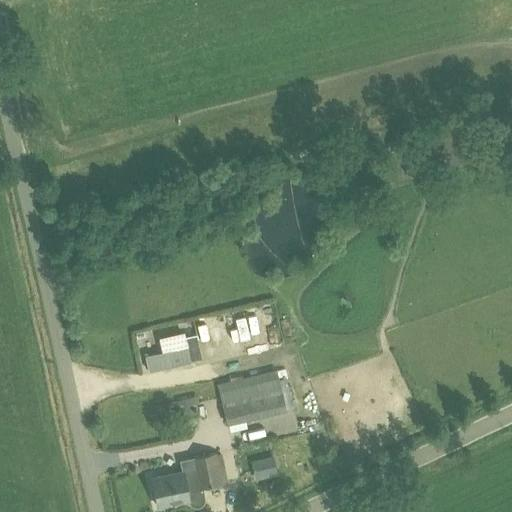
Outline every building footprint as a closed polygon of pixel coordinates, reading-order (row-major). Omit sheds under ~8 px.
[(380,393),(399,389),(389,343),(372,347),(373,354),(386,351),(392,377),(377,381),(380,393)] [(285,411),(276,372),(218,385),(228,425),(285,411)] [(356,388),(358,399),(379,396),(377,384),(356,388)] [(190,408),(188,398),(177,401),(180,411),(190,408)] [(188,501),(188,502),(189,504),(190,505),(191,506),(192,507),(194,507),(195,508),(197,508),(198,507),(200,507),(201,506),(202,505),(203,504),(204,502),(204,501),(205,499),(202,488),(222,484),(227,483),(221,454),(216,455),(215,453),(192,458),(179,460),(181,472),(152,478),(158,507),(185,501),(188,501)] [(252,463),(257,482),(276,477),(272,458),(252,463)]
